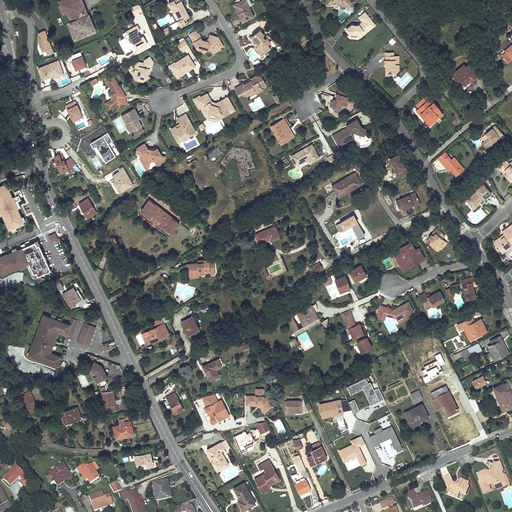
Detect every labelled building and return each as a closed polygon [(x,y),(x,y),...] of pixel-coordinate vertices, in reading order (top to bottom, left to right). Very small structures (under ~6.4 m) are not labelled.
[(62,0),(58,2),(63,13),(67,12),(68,15),(71,22),(68,23),(75,39),(95,31),(82,0),(62,0)] [(172,1),(170,2),(172,7),(174,6),(177,11),(181,19),(179,20),(181,25),(186,23),(184,19),(190,17),(186,9),(185,10),(184,7),(185,7),(181,0),(173,0),(173,1),(172,1)] [(234,5),(236,9),(239,10),(241,12),(239,13),(243,21),(254,16),(251,10),(246,0),(243,0),(242,1),(241,4),(238,3),(234,5)] [(134,17),(143,13),(140,6),(131,9),(134,17)] [(352,25),(347,29),(351,35),(358,35),(364,30),(367,31),(375,24),(364,11),(358,16),(363,21),(357,26),(356,25),(352,25)] [(267,18),(260,22),(262,27),(270,23),(267,18)] [(133,44),(137,51),(148,45),(143,37),(140,39),(137,33),(140,32),(138,27),(127,33),(129,37),(128,40),(130,43),(133,44)] [(198,49),(202,50),(204,48),(209,49),(210,52),(212,54),(221,48),(224,46),(218,37),(211,35),(210,38),(209,41),(205,40),(202,39),(201,38),(202,37),(197,29),(189,34),(197,46),(198,46),(198,49)] [(475,29),(469,30),(471,39),(472,46),(478,45),(477,37),(476,38),(475,29)] [(252,36),(257,42),(259,45),(257,47),(260,51),(262,49),(265,52),(270,48),(268,45),(271,42),(267,38),(266,39),(263,35),(265,34),(261,30),(252,36)] [(54,54),(46,35),(41,37),(39,42),(38,50),(41,56),(44,55),(45,58),(54,54)] [(189,46),(184,38),(179,41),(181,43),(178,45),(182,50),(185,49),(189,46)] [(259,45),(257,42),(255,44),(255,47),(261,55),(265,52),(262,49),(260,51),(257,47),(259,45)] [(511,48),(510,46),(504,51),(506,52),(502,55),(502,57),(507,63),(511,59),(511,48)] [(81,54),(70,58),(72,63),(73,63),(76,70),(78,69),(78,71),(80,70),(82,74),(88,72),(81,54)] [(183,72),(191,67),(192,68),(195,66),(188,55),(176,62),(169,66),(171,68),(172,68),(178,77),(183,74),(183,72)] [(384,61),(384,66),(385,66),(386,66),(386,68),(385,68),(385,74),(393,73),(394,73),(398,70),(397,57),(392,57),(385,57),(385,61),(384,61)] [(136,80),(139,78),(143,79),(145,82),(150,78),(149,77),(148,76),(149,73),(150,72),(152,71),(153,62),(150,58),(145,61),(145,64),(137,63),(135,71),(132,73),(136,80)] [(64,76),(59,63),(40,70),(44,82),(54,78),(58,77),(58,79),(64,76)] [(452,74),(459,82),(461,81),(464,85),(469,81),(470,81),(478,74),(469,64),(466,67),(464,65),(452,74)] [(239,95),(242,94),(246,92),(247,94),(255,90),(256,92),(257,93),(263,90),(261,87),(266,85),(260,74),(251,79),(251,80),(252,81),(249,82),(248,81),(236,88),(239,95)] [(126,97),(113,76),(105,80),(112,90),(108,92),(112,99),(108,102),(108,103),(111,109),(113,109),(116,107),(119,111),(129,104),(125,97),(126,97)] [(461,81),(459,82),(464,89),(471,83),(470,81),(469,81),(464,85),(461,81)] [(332,107),(333,109),(336,108),(340,109),(341,105),(342,105),(342,104),(346,106),(348,101),(347,100),(348,96),(345,95),(346,92),(345,91),(341,90),(340,90),(339,93),(337,93),(335,97),(336,97),(336,99),(333,99),(332,101),(331,101),(329,106),(332,107)] [(208,93),(206,94),(211,104),(216,105),(217,103),(217,102),(212,101),(208,93)] [(211,104),(206,94),(200,97),(199,95),(194,99),(199,108),(201,108),(205,115),(206,115),(209,113),(215,115),(217,118),(235,108),(228,96),(217,102),(217,103),(216,105),(211,104)] [(429,99),(427,96),(416,105),(419,108),(429,99)] [(76,99),(66,104),(75,121),(84,117),(76,99)] [(416,110),(419,114),(420,113),(426,120),(425,121),(425,122),(428,126),(435,120),(434,118),(438,115),(439,117),(440,117),(443,114),(439,110),(440,109),(434,102),(432,103),(429,99),(419,108),(416,110)] [(209,113),(206,115),(209,120),(216,121),(236,110),(235,108),(217,118),(215,115),(209,113)] [(123,116),(127,125),(130,128),(131,127),(134,131),(143,126),(139,121),(138,118),(140,117),(135,109),(123,116)] [(177,128),(176,126),(171,128),(179,142),(184,139),(188,137),(193,134),(192,132),(196,130),(186,113),(178,118),(181,123),(182,125),(177,128)] [(270,126),(278,140),(283,137),(286,141),(292,138),(286,127),(289,126),(284,118),(270,126)] [(343,129),(332,135),(337,145),(348,138),(353,136),(352,135),(351,133),(355,131),(356,131),(362,133),(363,128),(361,127),(356,118),(346,124),(347,126),(343,129)] [(289,126),(286,127),(292,138),(295,136),(289,126)] [(356,131),(356,133),(364,136),(366,128),(363,128),(362,133),(356,131)] [(486,149),(493,143),(492,141),(498,136),(499,138),(500,139),(503,136),(498,130),(495,133),(492,129),(486,134),(488,137),(482,143),(486,149)] [(113,142),(111,138),(108,133),(91,143),(94,148),(97,146),(99,150),(107,162),(116,156),(109,144),(113,142)] [(141,158),(144,162),(145,161),(148,161),(149,164),(152,162),(154,161),(156,161),(159,165),(161,165),(162,164),(163,162),(166,160),(167,157),(164,156),(163,156),(162,154),(159,149),(156,150),(149,149),(146,144),(139,148),(138,153),(142,154),(141,158)] [(311,144),(291,156),(296,165),(308,158),(310,162),(319,157),(311,144)] [(211,158),(212,158),(215,156),(222,152),(219,147),(208,153),(211,158)] [(444,152),(437,158),(440,162),(447,156),(444,152)] [(61,154),(55,155),(61,172),(66,170),(69,169),(76,163),(70,157),(66,161),(66,159),(63,160),(61,154)] [(334,154),(333,154),(327,157),(331,164),(337,160),(336,158),(334,154)] [(399,154),(390,158),(397,171),(396,171),(399,176),(408,171),(399,154)] [(447,156),(440,162),(444,166),(446,165),(451,170),(456,176),(464,169),(453,157),(451,159),(447,156)] [(496,167),(502,173),(504,171),(506,174),(504,176),(508,180),(511,176),(511,161),(508,165),(504,160),(496,167)] [(150,168),(152,162),(149,164),(148,161),(145,161),(144,162),(148,169),(150,168)] [(134,183),(124,167),(113,173),(117,179),(113,182),(119,193),(134,183)] [(15,176),(17,183),(27,179),(24,173),(15,176)] [(353,187),(352,186),(360,181),(355,173),(332,186),(339,196),(353,187)] [(7,183),(0,185),(0,209),(9,229),(25,222),(16,201),(22,198),(21,196),(23,195),(21,190),(18,191),(15,192),(17,195),(14,197),(7,183)] [(470,202),(468,205),(473,210),(478,206),(478,204),(477,203),(478,201),(479,202),(483,200),(483,201),(490,194),(482,185),(475,191),(476,192),(468,199),(470,202)] [(399,210),(407,206),(407,204),(411,202),(411,204),(418,200),(413,191),(394,201),(399,210)] [(88,198),(79,203),(87,218),(96,213),(88,198)] [(148,200),(141,210),(147,215),(150,212),(167,225),(165,228),(171,233),(179,223),(148,200)] [(87,218),(79,203),(76,205),(85,219),(87,218)] [(365,234),(358,221),(354,215),(336,226),(340,232),(350,226),(357,238),(365,234)] [(496,247),(499,250),(503,247),(504,249),(509,245),(509,244),(511,241),(511,223),(508,226),(509,228),(502,233),(503,234),(504,236),(500,239),(499,237),(494,241),(498,246),(496,247)] [(274,226),(255,234),(259,243),(268,240),(268,239),(269,238),(270,241),(279,237),(274,226)] [(433,236),(431,234),(428,238),(432,241),(429,244),(436,250),(439,247),(442,244),(441,242),(443,239),(442,238),(445,235),(437,228),(434,231),(436,233),(433,236)] [(236,230),(228,234),(232,241),(239,236),(236,230)] [(58,238),(56,232),(49,234),(52,241),(58,238)] [(0,270),(1,273),(4,271),(5,274),(20,267),(24,265),(29,263),(34,274),(36,273),(38,276),(51,270),(38,241),(30,244),(22,248),(17,250),(13,252),(0,257),(0,270)] [(503,247),(499,250),(501,254),(511,245),(511,241),(509,244),(509,245),(504,249),(503,247)] [(399,258),(397,259),(402,267),(404,265),(405,268),(417,261),(416,259),(422,256),(418,248),(414,250),(411,244),(407,246),(406,245),(401,248),(403,252),(401,253),(399,258)] [(401,248),(393,252),(397,259),(399,258),(401,253),(403,252),(401,248)] [(197,263),(188,264),(189,268),(193,268),(194,274),(199,274),(205,273),(205,271),(209,271),(209,273),(209,274),(215,273),(213,259),(204,260),(204,262),(197,263)] [(323,268),(319,262),(311,266),(315,273),(323,268)] [(367,274),(361,265),(349,272),(354,279),(354,280),(357,278),(358,279),(367,274)] [(193,268),(189,268),(190,278),(199,276),(199,274),(194,274),(193,268)] [(350,286),(348,282),(345,275),(335,280),(340,292),(347,289),(346,287),(350,286)] [(330,276),(323,278),(326,286),(333,283),(330,276)] [(472,281),(470,277),(460,279),(467,299),(476,296),(472,281)] [(76,291),(78,289),(76,286),(63,294),(71,306),(81,300),(76,291)] [(349,289),(354,301),(358,300),(353,288),(349,289)] [(84,300),(78,289),(76,291),(81,300),(71,306),(72,308),(84,300)] [(419,296),(424,305),(430,302),(432,306),(444,299),(440,290),(428,297),(425,292),(419,296)] [(202,310),(209,307),(206,301),(200,304),(202,310)] [(410,317),(412,309),(408,301),(402,305),(402,306),(400,307),(398,307),(392,310),(391,309),(379,306),(377,318),(384,320),(385,316),(396,318),(397,319),(400,318),(402,321),(410,317)] [(297,314),(304,327),(307,325),(312,323),(315,321),(319,318),(316,313),(317,311),(317,309),(317,307),(317,305),(316,303),(297,314)] [(356,324),(350,310),(341,313),(347,328),(349,327),(356,324)] [(181,322),(187,334),(191,332),(192,333),(199,330),(192,316),(181,322)] [(290,317),(287,318),(295,334),(300,331),(292,316),(290,317)] [(55,341),(57,335),(54,335),(56,331),(58,331),(66,334),(69,327),(65,325),(66,323),(61,322),(61,323),(57,321),(57,320),(48,317),(47,319),(43,317),(40,325),(42,325),(41,330),(38,329),(33,342),(36,343),(34,347),(32,346),(29,354),(33,355),(33,357),(53,365),(54,363),(58,364),(61,357),(50,353),(51,349),(53,345),(54,344),(52,343),(53,340),(55,341)] [(77,320),(72,318),(70,324),(69,327),(66,334),(65,337),(71,338),(77,320)] [(155,327),(144,333),(149,343),(167,333),(159,318),(152,322),(155,327)] [(307,325),(304,327),(305,329),(309,326),(315,323),(320,320),(319,318),(315,321),(312,323),(307,325)] [(484,332),(480,325),(483,324),(480,319),(474,322),(472,318),(457,325),(459,329),(463,327),(469,339),(484,332)] [(95,327),(85,323),(78,341),(89,345),(95,327)] [(362,330),(359,323),(356,324),(349,327),(353,338),(362,334),(360,331),(362,330)] [(490,341),(492,345),(496,353),(492,354),(495,360),(508,353),(500,336),(490,341)] [(372,347),(368,340),(367,341),(365,337),(363,338),(358,341),(360,345),(358,346),(362,352),(372,347)] [(466,354),(463,355),(464,358),(482,350),(478,343),(464,350),(466,354)] [(209,365),(204,368),(209,380),(219,376),(216,369),(221,366),(217,359),(208,363),(209,365)] [(94,362),(90,370),(95,373),(100,382),(108,378),(104,371),(103,372),(101,369),(102,367),(94,362)] [(426,370),(426,379),(440,379),(440,370),(426,370)] [(487,383),(483,375),(473,381),(477,389),(487,383)] [(347,386),(351,395),(363,389),(370,405),(377,402),(380,401),(384,398),(379,387),(374,389),(371,381),(368,383),(366,378),(347,386)] [(511,396),(506,383),(494,388),(503,411),(511,407),(511,396)] [(445,386),(430,393),(433,399),(437,397),(446,415),(457,410),(445,386)] [(29,387),(15,391),(24,413),(25,413),(27,418),(30,417),(28,412),(27,412),(26,410),(36,406),(29,387)] [(255,395),(245,395),(245,405),(251,405),(251,399),(254,399),(255,399),(255,403),(260,403),(260,405),(260,406),(262,409),(266,409),(267,410),(272,405),(268,402),(267,403),(264,400),(264,397),(263,388),(255,388),(255,395)] [(117,410),(116,402),(115,396),(114,390),(103,393),(106,412),(110,411),(114,411),(117,410)] [(417,396),(413,398),(414,401),(422,397),(419,391),(416,392),(417,396)] [(170,398),(168,399),(175,413),(183,409),(175,392),(169,395),(170,398)] [(215,393),(202,397),(206,406),(205,407),(207,412),(209,411),(212,417),(210,418),(213,423),(226,416),(224,412),(228,410),(224,403),(221,405),(219,401),(215,393)] [(473,397),(469,399),(475,412),(480,410),(473,397)] [(360,410),(354,399),(349,402),(355,413),(360,410)] [(341,400),(334,402),(336,412),(343,411),(341,400)] [(299,401),(286,401),(286,411),(295,410),(295,412),(300,412),(299,401)] [(334,401),(320,404),(323,418),(337,415),(336,412),(334,402),(334,401)] [(404,413),(408,421),(410,419),(412,423),(422,418),(423,420),(428,417),(422,404),(404,413)] [(74,421),(73,418),(80,416),(77,408),(62,412),(63,417),(59,418),(61,425),(74,421)] [(98,419),(95,420),(97,426),(107,424),(105,418),(98,420),(98,419)] [(410,419),(408,421),(411,426),(423,420),(422,418),(412,423),(410,419)] [(7,439),(24,429),(18,420),(2,430),(7,439)] [(269,429),(266,421),(256,423),(260,433),(269,429)] [(125,424),(120,426),(113,428),(116,439),(121,438),(120,437),(128,435),(128,436),(133,435),(130,422),(125,423),(124,423),(125,424)] [(369,436),(373,445),(374,446),(380,443),(379,442),(390,437),(393,442),(392,442),(395,448),(397,451),(402,449),(396,434),(392,426),(383,430),(381,426),(374,430),(376,433),(369,436)] [(344,462),(356,456),(361,466),(367,463),(362,453),(359,446),(365,443),(363,439),(361,435),(351,440),(353,444),(339,451),(344,462)] [(298,439),(293,442),(297,449),(302,447),(298,439)] [(228,446),(225,440),(208,449),(214,460),(212,462),(217,470),(228,464),(220,451),(228,446)] [(313,453),(307,456),(311,466),(313,465),(312,464),(324,458),(325,459),(327,459),(319,442),(309,446),(312,452),(313,453)] [(150,451),(134,455),(136,465),(145,463),(146,468),(153,466),(150,451)] [(293,457),(299,471),(305,468),(299,455),(293,457)] [(270,488),(269,486),(268,483),(270,482),(270,483),(277,479),(272,468),(274,467),(269,459),(257,466),(260,470),(263,469),(265,473),(254,479),(262,493),(270,488)] [(485,470),(477,473),(484,492),(491,489),(489,482),(490,481),(494,483),(497,484),(498,487),(506,484),(502,473),(501,470),(503,470),(499,462),(491,465),(493,469),(494,471),(489,473),(486,472),(485,470)] [(93,463),(90,465),(95,472),(98,470),(93,463)] [(64,482),(61,478),(69,473),(63,464),(49,473),(57,486),(64,482)] [(77,468),(82,475),(86,473),(89,477),(87,479),(90,484),(99,478),(95,472),(90,465),(88,466),(86,464),(84,466),(83,464),(77,468)] [(9,486),(18,476),(22,473),(15,466),(3,480),(9,486)] [(277,479),(270,483),(271,485),(280,479),(274,467),(272,468),(277,479)] [(69,473),(61,478),(64,482),(71,477),(69,473)] [(497,484),(494,483),(497,489),(510,484),(506,475),(502,473),(506,484),(498,487),(497,484)] [(446,486),(450,488),(454,489),(452,493),(452,495),(458,498),(460,492),(466,494),(469,486),(468,486),(469,482),(460,478),(458,483),(458,484),(452,482),(453,481),(453,480),(450,474),(442,477),(446,486)] [(25,476),(21,479),(19,481),(23,487),(30,482),(25,476)] [(306,479),(295,485),(299,494),(311,489),(306,479)] [(168,499),(166,492),(164,481),(152,484),(156,501),(168,499)] [(116,482),(110,486),(114,493),(121,490),(116,482)] [(243,483),(234,488),(240,500),(238,501),(243,510),(255,503),(243,483)] [(121,490),(123,496),(124,496),(125,500),(128,499),(133,511),(143,511),(139,502),(135,490),(128,492),(126,488),(121,490)] [(101,492),(89,496),(93,510),(111,504),(109,495),(103,497),(101,492)] [(414,493),(407,496),(408,499),(409,499),(413,508),(422,504),(422,506),(431,502),(427,492),(423,493),(423,494),(418,496),(418,495),(415,496),(414,493)] [(389,506),(387,500),(380,503),(382,508),(389,506)] [(188,502),(182,504),(181,511),(186,511),(194,511),(194,510),(193,511),(192,508),(191,506),(190,507),(188,502)]
